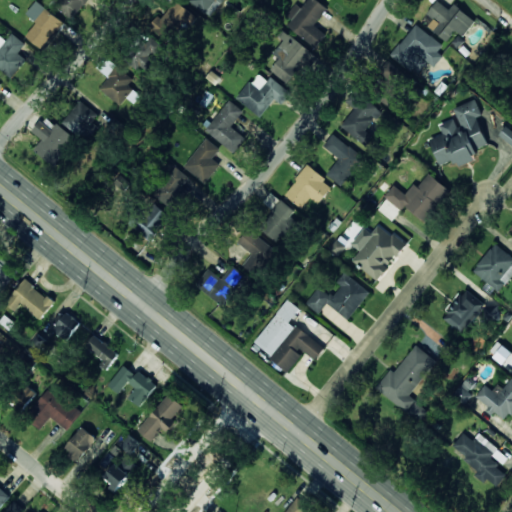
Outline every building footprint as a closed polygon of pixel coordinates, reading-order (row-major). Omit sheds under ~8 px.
[(89,0),(60,0),(56,4),(72,19),(89,0)] [(191,0),(190,3),(213,17),(223,0),(191,0)] [(315,26),(328,8),(317,0),(307,0),(302,8),(298,5),(284,24),(317,47),(326,34),(315,26)] [(427,14),(434,19),(428,28),(448,41),(456,31),(464,37),(476,20),(454,4),(450,10),(437,0),(427,14)] [(64,23),(37,1),(26,14),(37,23),(26,36),(42,50),(64,23)] [(195,14),(176,1),(163,19),(158,16),(150,27),(174,44),(195,14)] [(446,48),(416,24),(391,55),(418,76),(429,63),(432,66),(446,48)] [(0,68),(11,78),(26,61),(18,53),(26,45),(13,33),(6,41),(0,35),(0,68)] [(288,83),(304,60),(312,66),(319,56),(286,34),(273,53),(279,58),(271,71),(288,83)] [(144,35),(126,59),(144,72),(161,48),(144,35)] [(128,98),(134,103),(140,95),(128,85),(133,79),(118,66),(99,88),(121,106),(128,98)] [(276,99),(282,105),(291,93),(271,76),(268,81),(258,73),(237,98),(261,118),(276,99)] [(384,115),(356,90),(346,101),(355,110),(341,125),(360,142),(384,115)] [(430,140),(440,166),(456,159),(459,167),(478,160),(474,150),(488,145),(478,117),(482,115),(476,99),(453,109),(457,118),(440,125),(444,134),(430,140)] [(80,137),(98,114),(80,100),(62,123),(80,137)] [(246,138),(232,127),(244,111),(230,100),(206,130),(235,153),(246,138)] [(54,166),(75,137),(56,123),(35,152),(54,166)] [(500,136),(511,144),(511,129),(507,126),(500,136)] [(324,146),(340,159),(327,174),(342,186),(364,158),(334,133),(324,146)] [(221,165),(213,158),(220,150),(208,138),(184,166),(204,184),(221,165)] [(170,207),(192,179),(175,166),(153,194),(170,207)] [(333,186),(308,166),(284,194),(302,208),(311,197),(319,204),(333,186)] [(424,222),(449,189),(429,173),(418,188),(414,184),(406,194),(394,185),(385,197),(392,203),(386,211),(382,208),(380,210),(394,221),(404,206),(424,222)] [(299,214),(282,200),(259,226),(275,241),(299,214)] [(144,215),(138,210),(128,223),(150,241),(171,216),(154,203),(144,215)] [(406,245),(380,225),(353,261),(378,281),(406,245)] [(238,242),(252,254),(243,266),(257,277),(277,251),(249,229),(238,242)] [(511,256),(495,243),(473,272),(500,292),(511,276),(511,256)] [(0,258),(1,257),(0,255),(0,288),(1,290),(15,274),(0,260),(0,258)] [(209,269),(196,285),(222,306),(246,277),(233,266),(222,279),(209,269)] [(349,320),(371,292),(345,272),(337,282),(342,286),(334,297),(320,287),(306,304),(319,314),(327,303),(349,320)] [(11,299),(41,321),(55,301),(25,280),(11,299)] [(442,318),(462,334),(486,305),(466,289),(442,318)] [(273,356),(295,327),(290,323),(301,309),(288,299),(255,343),(273,356)] [(54,331),(68,341),(83,320),(68,310),(54,331)] [(315,361),(325,347),(296,326),(272,360),(289,373),(304,352),(315,361)] [(85,348),(110,367),(119,354),(94,335),(85,348)] [(377,388),(421,420),(428,411),(409,396),(436,360),(416,345),(396,372),(391,369),(377,388)] [(134,372),(122,365),(109,387),(121,394),(134,372)] [(129,397),(140,407),(157,386),(139,371),(130,383),(136,388),(129,397)] [(478,384),(468,376),(454,395),(465,402),(478,384)] [(511,413),(511,378),(504,389),(498,384),(493,390),(486,385),(476,397),(489,407),(488,409),(505,422),(511,413)] [(37,394),(27,385),(15,398),(25,408),(37,394)] [(27,417),(42,429),(51,417),(68,430),(81,414),(50,388),(27,417)] [(138,430),(151,441),(162,428),(165,431),(185,407),(169,394),(138,430)] [(116,434),(107,426),(98,437),(107,445),(116,434)] [(97,437),(80,427),(66,450),(83,460),(97,437)] [(452,448),(480,470),(475,476),(485,484),(489,480),(497,487),(508,474),(491,460),(500,450),(479,433),(474,440),(464,433),(452,448)] [(140,458),(147,447),(128,435),(121,446),(140,458)] [(104,479),(118,490),(131,475),(117,463),(104,479)] [(0,506),(8,499),(0,490),(0,506)] [(286,511),(308,511),(312,508),(298,497),(286,511)] [(10,511),(23,511),(23,503),(10,503),(10,511)]
